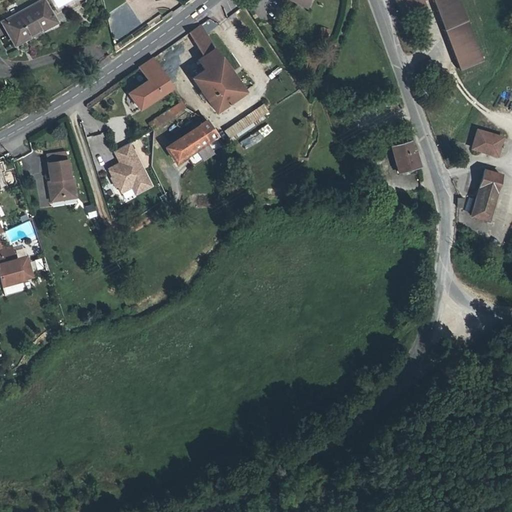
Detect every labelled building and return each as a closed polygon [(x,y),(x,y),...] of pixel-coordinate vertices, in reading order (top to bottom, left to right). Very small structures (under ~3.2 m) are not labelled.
[(294,3),(307,9),(309,7),(295,0),(294,3)] [(395,0),(401,15),(424,7),(421,0),(432,0),(461,71),(483,60),(459,0),(395,0)] [(4,23),(15,43),(55,22),(44,1),(4,23)] [(200,25),(189,33),(203,56),(198,60),(205,70),(193,78),(202,92),(199,94),(203,99),(206,97),(215,111),(244,91),(219,55),(215,48),(200,25)] [(322,31),(319,37),(325,40),(328,33),(322,31)] [(172,87),(152,58),(138,68),(148,81),(129,93),(140,109),(172,87)] [(186,108),(182,102),(149,124),(153,130),(153,129),(173,116),(186,108)] [(263,104),(224,131),(231,141),(265,118),(263,115),(269,112),(263,104)] [(192,112),(186,108),(173,116),(178,122),(192,112)] [(217,135),(207,120),(166,147),(176,162),(186,155),(193,166),(223,146),(216,136),(217,135)] [(481,143),(507,150),(508,148),(481,142),(481,143)] [(151,185),(129,143),(114,151),(120,163),(121,165),(118,166),(117,164),(108,168),(112,176),(110,177),(115,187),(118,186),(128,180),(132,187),(135,194),(151,185)] [(507,150),(481,143),(476,161),(502,168),(507,150)] [(410,151),(394,156),(401,184),(421,179),(417,163),(413,164),(410,151)] [(46,155),(50,181),(53,198),(73,195),(70,178),(66,152),(46,155)] [(53,198),(50,181),(47,182),(51,201),(76,198),(73,178),(70,178),(73,195),(53,198)] [(128,180),(118,186),(121,192),(132,187),(128,180)] [(474,228),(492,233),(504,187),(487,182),(474,228)] [(86,208),(89,217),(96,215),(93,205),(86,208)] [(0,278),(2,285),(32,277),(27,256),(13,260),(9,246),(5,247),(3,241),(0,241),(0,247),(0,248),(0,278)]
